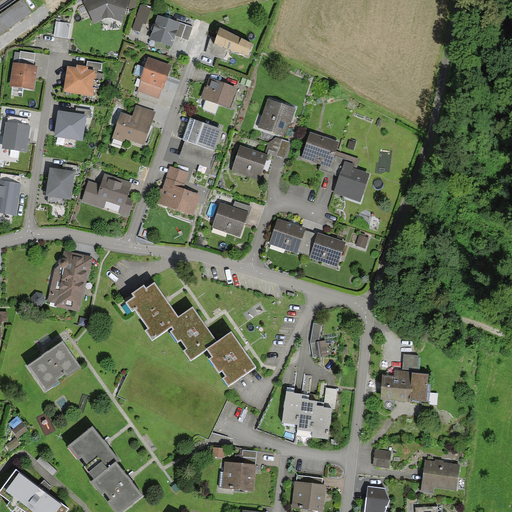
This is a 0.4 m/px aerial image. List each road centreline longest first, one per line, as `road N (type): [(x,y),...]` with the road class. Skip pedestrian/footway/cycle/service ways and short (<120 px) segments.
road 1 (residential): [(365,306),(430,137),(457,0)]
road 2 (residential): [(126,246),(202,25)]
road 3 (residential): [(345,511),(365,306)]
road 4 (residential): [(53,53),(29,235)]
road 5 (track): [(511,338),(440,311),(365,306)]
road 6 (residential): [(250,269),(126,246)]
road 7 (residential): [(365,306),(250,269)]
